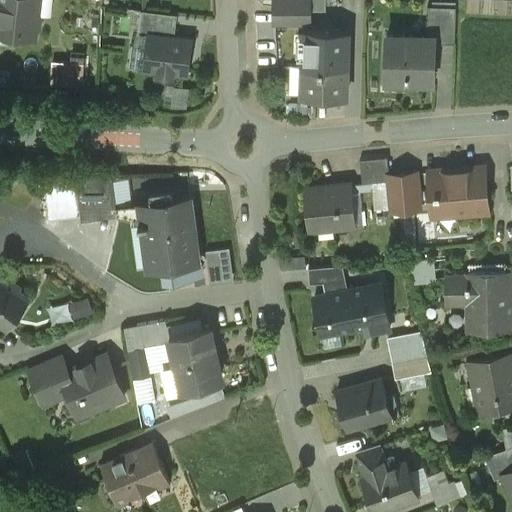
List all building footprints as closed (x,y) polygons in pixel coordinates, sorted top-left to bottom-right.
[(38,0),(0,0),(0,32),(34,36),(35,28),(37,28),(40,26),(41,18),(39,16),(36,15),(38,0)] [(309,0),(273,0),(274,23),(310,23),(309,0)] [(456,6),(429,5),(428,35),(435,35),(435,41),(454,42),(456,6)] [(177,12),(142,8),(139,30),(148,31),(148,29),(175,33),(177,12)] [(175,33),(148,29),(148,31),(143,68),(157,70),(157,73),(173,75),(174,72),(188,74),(193,35),(175,33)] [(349,31),(305,30),(302,94),(347,95),(349,31)] [(428,35),(388,34),(386,77),(388,77),(388,72),(405,73),(405,75),(409,75),(409,73),(432,74),(432,78),(433,78),(435,41),(435,35),(428,35)] [(71,48),(71,58),(52,58),(52,84),(85,85),(85,48),(71,48)] [(175,82),(171,100),(185,103),(189,85),(175,82)] [(387,156),(360,159),(362,182),(389,179),(389,173),(387,156)] [(484,166),(434,170),(434,171),(429,176),(430,187),(435,190),(435,193),(436,193),(437,213),(487,209),(484,166)] [(415,170),(389,173),(389,179),(392,209),(419,206),(415,170)] [(112,171),(75,171),(81,212),(117,206),(112,171)] [(349,182),(309,186),(311,208),(307,213),(308,219),(313,223),(313,228),(353,224),(349,182)] [(190,194),(145,200),(154,264),(199,258),(190,194)] [(212,280),(235,277),(229,244),(206,248),(212,280)] [(412,256),(414,279),(436,277),(435,255),(412,256)] [(342,263),(308,266),(310,282),(325,281),(328,291),(347,288),(345,278),(338,278),(337,264),(343,264),(342,263)] [(504,271),(468,272),(468,275),(447,275),(448,299),(468,299),(469,326),(508,325),(507,298),(506,271),(504,271)] [(28,297),(0,276),(0,319),(7,325),(28,297)] [(381,281),(347,288),(355,326),(369,323),(370,331),(390,327),(381,281)] [(328,291),(314,294),(322,332),(355,326),(347,288),(328,291)] [(211,326),(169,336),(181,387),(220,379),(214,355),(217,354),(211,326)] [(423,339),(389,345),(392,361),(427,354),(423,339)] [(511,353),(511,350),(469,359),(469,360),(472,360),(482,408),(479,409),(479,410),(511,403),(511,353)] [(61,352),(29,365),(39,391),(64,381),(60,371),(68,367),(61,352)] [(68,367),(60,371),(64,381),(78,414),(124,395),(107,352),(68,367)] [(427,354),(392,361),(395,377),(431,370),(427,354)] [(382,377),(336,389),(347,426),(392,414),(392,413),(387,394),(382,377)] [(394,392),(387,394),(392,413),(392,414),(399,412),(394,392)] [(511,424),(502,427),(506,447),(511,445),(511,424)] [(152,442),(137,448),(133,446),(126,449),(143,489),(157,483),(161,485),(171,481),(152,438),(151,439),(152,442)] [(407,460),(385,468),(380,455),(385,453),(381,441),(356,449),(365,475),(363,475),(375,509),(419,494),(407,460)] [(511,445),(506,447),(485,455),(495,478),(508,472),(507,471),(511,469),(511,445)] [(120,452),(118,456),(103,462),(102,459),(101,460),(118,503),(128,499),(129,495),(143,489),(126,449),(120,452)] [(444,469),(426,475),(431,488),(449,481),(444,469)] [(449,481),(431,488),(437,504),(460,495),(454,479),(449,481)]
